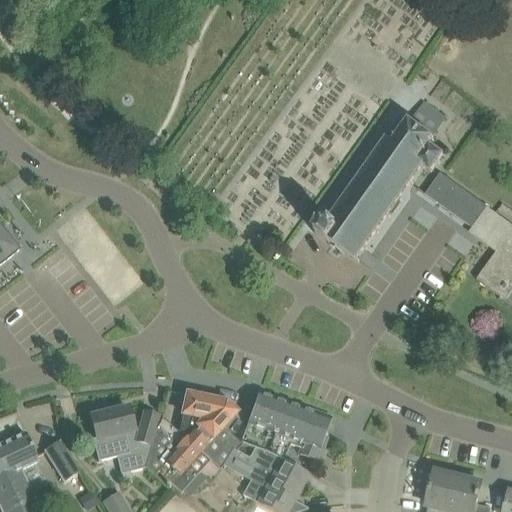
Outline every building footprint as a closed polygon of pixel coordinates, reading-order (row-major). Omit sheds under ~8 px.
[(430,173),(444,154),(429,144),(431,141),(433,143),(434,141),(432,140),(433,138),(432,137),(431,139),(411,125),(412,123),(411,122),(409,124),(407,122),(406,124),(408,125),(401,134),(400,133),(399,134),(395,130),(387,141),(384,139),(383,141),(385,143),(375,157),(373,155),(371,158),(374,159),(363,174),(361,173),(360,174),(362,176),(362,177),(358,174),(350,186),(353,189),(352,190),(350,188),(348,190),(351,192),(341,206),(338,205),(337,207),(339,208),(329,223),(327,221),(326,222),(325,221),(315,235),(358,264),(425,169),(430,173)] [(476,281),(499,297),(505,301),(511,292),(511,225),(487,208),(440,175),(425,196),(472,229),(500,249),(476,281)] [(0,266),(19,251),(0,227),(0,266)] [(324,439),(332,419),(315,413),(314,415),(275,402),(276,399),(260,393),(241,445),(243,445),(257,450),(255,456),(263,460),(272,444),(278,447),(273,456),(282,461),(290,446),(301,450),(299,456),(319,463),(328,440),(324,439)] [(232,438),(223,429),(237,414),(226,404),(187,396),(183,415),(201,420),(203,423),(185,442),(161,421),(156,429),(145,470),(167,491),(171,486),(181,495),(181,494),(184,492),(197,477),(199,475),(210,462),(232,438)] [(130,473),(145,470),(156,429),(159,417),(144,413),(139,430),(134,431),(128,410),(91,419),(96,438),(90,439),(93,451),(95,450),(98,463),(126,456),(130,473)] [(40,511),(22,472),(38,463),(34,453),(25,435),(0,446),(0,466),(20,511),(40,511)] [(243,445),(241,445),(232,438),(210,462),(220,471),(243,445)] [(44,452),(64,483),(80,473),(60,442),(44,452)] [(256,472),(243,496),(255,503),(270,511),(305,511),(309,511),(299,506),(293,503),(299,491),(308,475),(282,461),(273,456),(278,447),(272,444),(263,460),(258,469),(256,472)] [(0,508),(1,511),(20,511),(0,466),(0,508)] [(205,481),(199,475),(197,477),(184,492),(181,494),(188,500),(205,481)] [(490,511),(491,510),(477,506),(479,497),(482,487),(482,486),(436,475),(431,491),(426,511),(490,511)] [(91,493),(79,500),(85,511),(88,511),(98,506),(91,493)] [(130,511),(125,502),(108,511),(130,511)] [(270,511),(255,503),(250,511),(270,511)]
